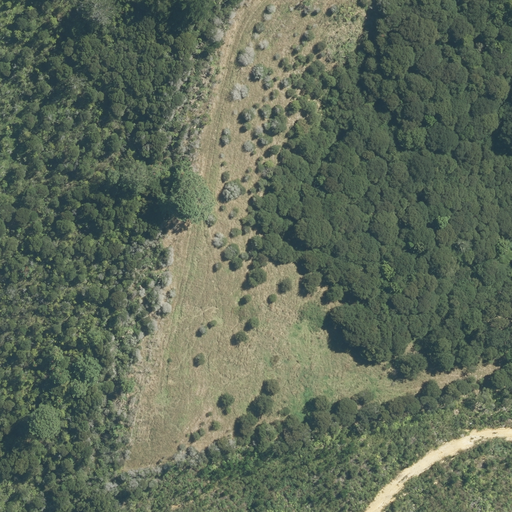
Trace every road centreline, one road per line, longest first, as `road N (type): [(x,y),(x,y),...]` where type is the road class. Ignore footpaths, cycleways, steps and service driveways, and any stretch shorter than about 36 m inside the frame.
road 1 (track): [(132,511),(124,491),(260,16),(276,0)]
road 2 (track): [(365,511),(465,438),(511,440)]
